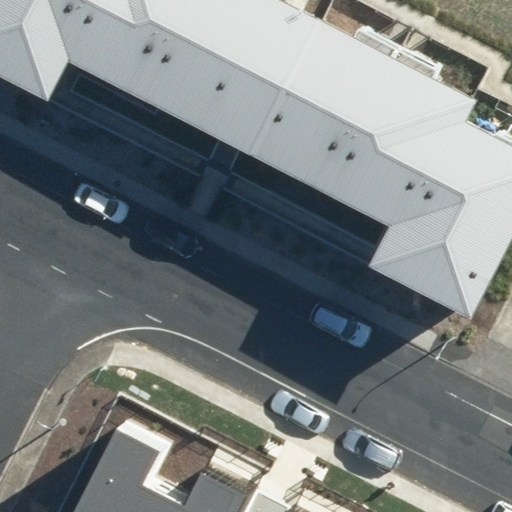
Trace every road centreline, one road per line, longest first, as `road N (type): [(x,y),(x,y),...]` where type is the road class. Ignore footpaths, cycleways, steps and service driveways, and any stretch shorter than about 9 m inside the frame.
road 1 (residential): [(511,457),(65,229)]
road 2 (residential): [(65,229),(0,363)]
